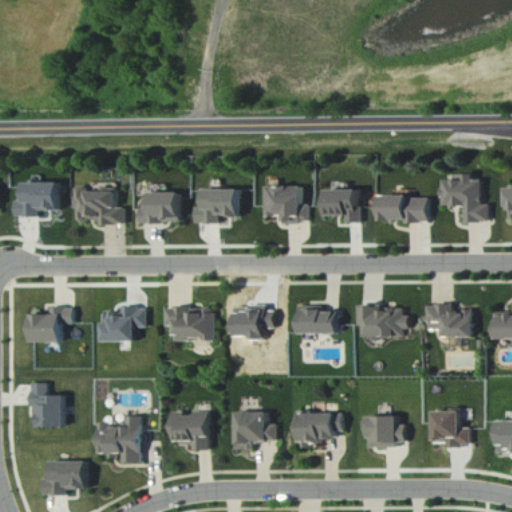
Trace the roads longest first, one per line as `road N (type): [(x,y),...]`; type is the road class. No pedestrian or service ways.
road 1 (residential): [(511,123),(0,130)]
road 2 (residential): [(511,264),(22,268),(4,277)]
road 3 (residential): [(511,498),(460,490),(223,491),(135,511)]
